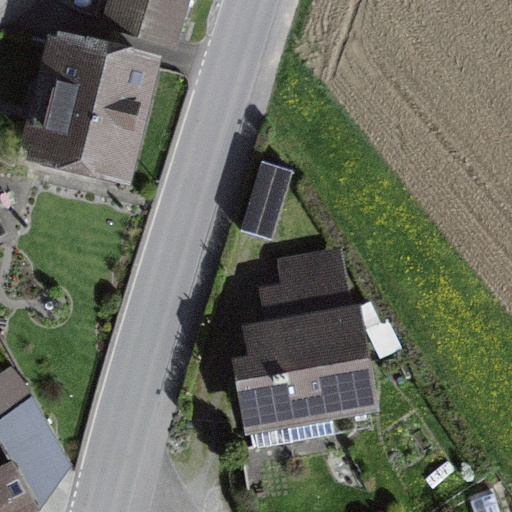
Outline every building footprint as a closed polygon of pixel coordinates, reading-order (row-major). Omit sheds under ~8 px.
[(180,0),(120,0),(113,23),(170,38),(180,0)] [(28,157),(136,182),(165,56),(57,32),(28,157)] [(292,180),(259,171),(240,242),(273,250),(292,180)] [(257,451),(386,430),(367,326),(347,329),(338,272),(265,284),(247,388),(257,451)] [(0,511),(29,511),(48,502),(24,455),(0,466),(0,511)]
